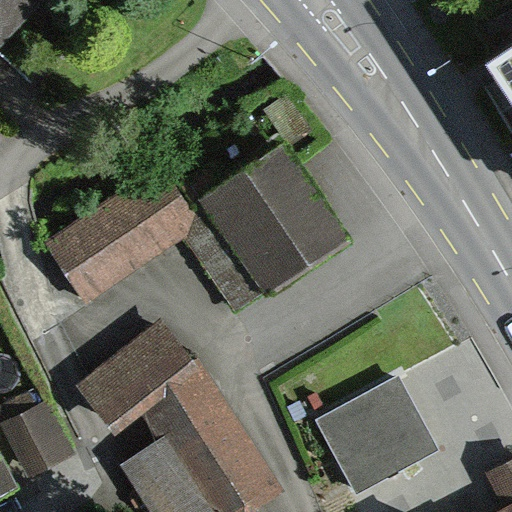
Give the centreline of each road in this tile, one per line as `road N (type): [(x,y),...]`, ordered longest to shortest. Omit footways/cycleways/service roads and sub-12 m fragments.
road 1 (secondary): [(511,287),(313,0)]
road 2 (residential): [(265,0),(0,189)]
